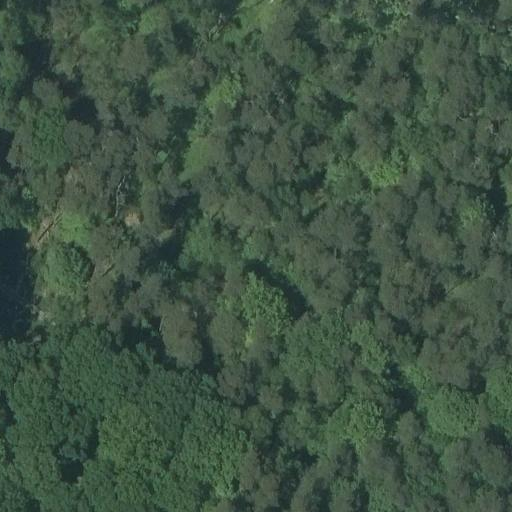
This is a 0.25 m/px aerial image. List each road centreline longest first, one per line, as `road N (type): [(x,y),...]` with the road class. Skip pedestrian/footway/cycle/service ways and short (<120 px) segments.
road 1 (track): [(0,273),(70,345),(193,434)]
road 2 (track): [(31,511),(0,349)]
